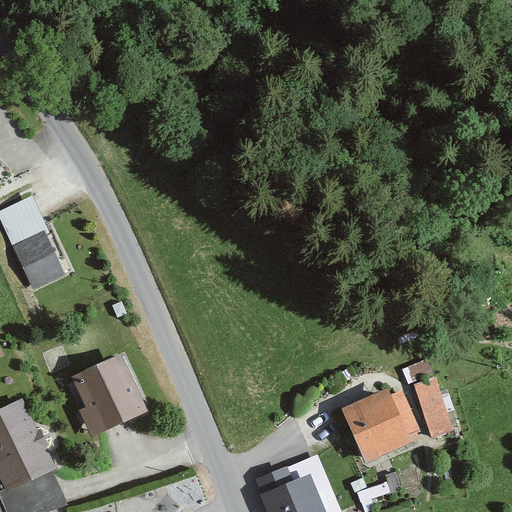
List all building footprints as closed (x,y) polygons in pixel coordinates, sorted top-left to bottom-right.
[(14,248),(35,292),(65,277),(44,234),(14,248)] [(81,414),(94,440),(145,414),(116,358),(67,382),(83,413),(81,414)] [(452,432),(433,381),(414,389),(433,439),(452,432)] [(386,402),(382,394),(338,414),(363,468),(407,448),(405,442),(417,436),(399,397),(386,402)] [(0,482),(6,495),(55,472),(22,404),(0,414),(0,482)] [(337,511),(315,460),(256,485),(267,511),(337,511)]
